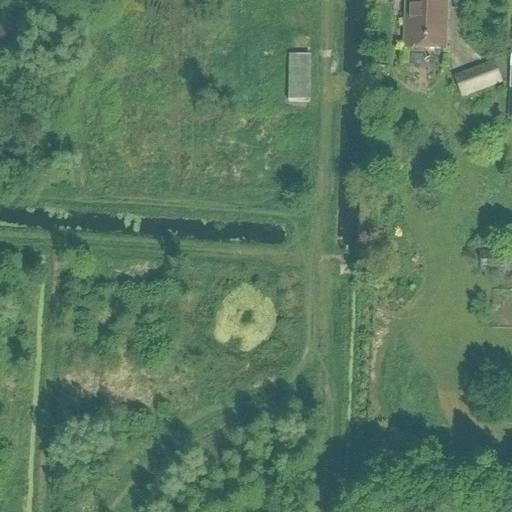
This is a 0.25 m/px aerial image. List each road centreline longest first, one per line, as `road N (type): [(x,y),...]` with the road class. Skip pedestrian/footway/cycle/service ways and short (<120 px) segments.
road 1 (track): [(0,198),(282,216),(318,228)]
road 2 (track): [(318,228),(326,0)]
